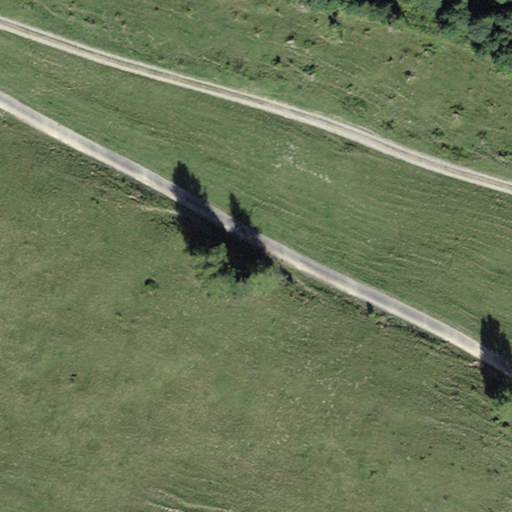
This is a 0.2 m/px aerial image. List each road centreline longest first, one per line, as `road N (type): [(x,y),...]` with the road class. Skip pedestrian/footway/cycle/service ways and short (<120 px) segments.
road 1 (track): [(511,378),(0,96)]
road 2 (track): [(511,192),(0,24)]
